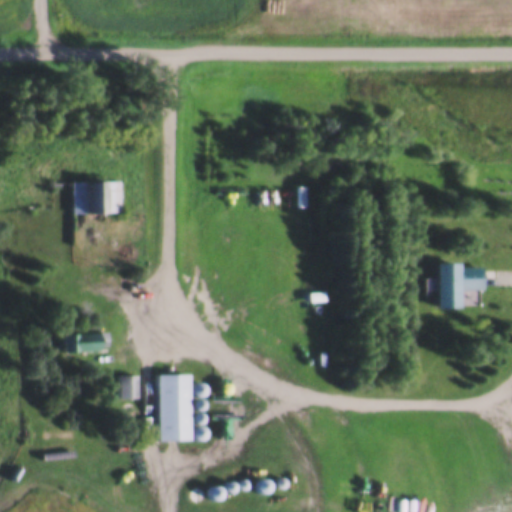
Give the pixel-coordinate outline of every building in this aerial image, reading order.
[(73,214),(121,214),(121,182),(73,182),(73,214)] [(485,265),(438,265),(439,307),(479,307),(479,290),(485,290),(485,265)] [(112,350),(112,331),(66,333),(67,352),(112,350)] [(193,441),(193,373),(160,373),(160,441),(193,441)] [(141,374),(121,374),(121,398),(141,398),(141,374)]
